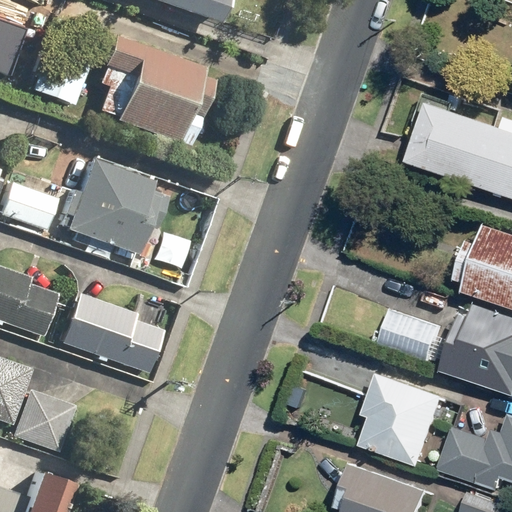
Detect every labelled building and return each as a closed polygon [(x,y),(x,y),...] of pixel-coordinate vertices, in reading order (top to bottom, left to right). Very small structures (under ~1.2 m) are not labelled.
[(152,0),(215,23),(222,0),(152,0)] [(199,67),(111,34),(93,83),(101,86),(92,110),(183,144),(208,79),(196,74),(199,67)] [(84,65),(42,49),(26,89),(68,105),(84,65)] [(511,128),(435,101),(412,162),(511,197),(511,128)] [(148,179),(88,157),(61,228),(132,254),(142,228),(149,231),(162,196),(144,189),(148,179)] [(53,199),(5,181),(0,194),(0,215),(41,231),(53,199)] [(511,230),(489,222),(481,244),(471,240),(457,278),(469,282),(466,290),(511,305),(511,230)] [(24,276),(0,267),(0,322),(37,336),(53,294),(21,282),(24,276)] [(127,316),(71,296),(54,345),(141,376),(156,334),(125,323),(127,316)] [(511,313),(479,301),(474,315),(465,312),(445,368),(511,392),(511,313)] [(442,327),(394,310),(382,345),(429,362),(442,327)] [(27,369),(0,359),(0,420),(7,424),(27,369)] [(445,395),(381,371),(365,414),(373,417),(362,445),(419,465),(445,395)] [(70,405),(23,388),(6,435),(53,452),(70,405)] [(511,413),(505,430),(493,426),(490,437),(454,425),(439,469),(499,490),(503,478),(511,480),(511,413)] [(419,511),(428,490),(354,462),(337,506),(346,509),(345,511),(419,511)] [(0,511),(56,511),(66,486),(31,473),(23,495),(0,486),(0,511)] [(502,511),(506,503),(469,490),(461,511),(502,511)]
